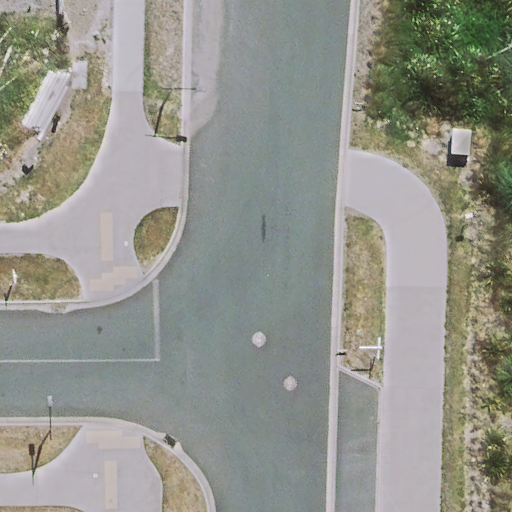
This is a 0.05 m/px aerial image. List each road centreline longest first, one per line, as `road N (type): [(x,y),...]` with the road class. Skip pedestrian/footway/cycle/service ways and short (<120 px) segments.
road 1 (residential): [(286,0),(268,362)]
road 2 (residential): [(268,362),(0,361)]
road 3 (residential): [(268,362),(264,511)]
